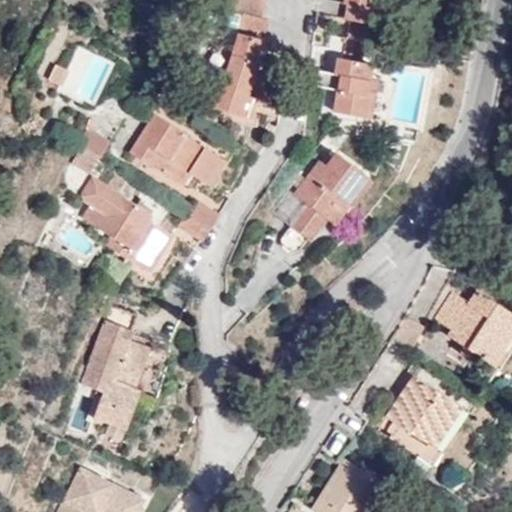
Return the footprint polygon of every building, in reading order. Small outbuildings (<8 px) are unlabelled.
[(237,0),(237,13),(241,13),(262,18),(262,0),(237,0)] [(349,19),(368,22),(379,25),(382,0),(343,0),(343,2),(351,3),(349,19)] [(382,0),(379,25),(387,26),(391,0),(382,0)] [(263,39),(268,21),(262,18),(241,13),(214,107),(251,118),(256,97),(246,95),(256,60),(254,59),(260,38),(263,39)] [(345,39),(365,42),(368,22),(349,19),(345,39)] [(362,62),(365,42),(345,39),(342,59),(362,62)] [(370,63),(362,62),(342,59),(335,57),(332,74),(339,74),(332,111),(363,116),(367,95),(365,95),(368,78),(370,63)] [(48,79),(61,86),(68,72),(55,66),(48,79)] [(367,95),(363,116),(371,117),(377,80),(368,78),(365,95),(367,95)] [(150,164),(186,187),(190,186),(195,178),(208,186),(224,160),(184,135),(185,133),(154,114),(129,152),(149,165),(150,164)] [(89,126),(80,144),(101,157),(111,140),(89,126)] [(91,171),(99,157),(82,146),(74,162),(91,171)] [(325,218),(334,223),(347,203),(351,205),(370,178),(335,152),(325,166),(311,154),(291,181),(293,183),(272,211),(308,240),(325,218)] [(152,213),(94,176),(81,197),(93,204),(85,217),(112,234),(106,244),(142,266),(165,229),(148,218),(152,213)] [(211,228),(219,216),(197,200),(187,213),(211,228)] [(200,243),(211,228),(187,213),(178,226),(200,243)] [(449,335),(463,345),(473,351),(498,368),(511,346),(511,311),(477,289),(469,301),(454,291),(436,318),(453,329),(449,335)] [(150,348),(129,340),(120,337),(124,327),(133,330),(138,315),(110,305),(81,384),(103,392),(93,418),(124,429),(139,390),(135,388),(150,348)] [(406,316),(394,337),(408,346),(422,326),(406,316)] [(120,337),(129,340),(133,330),(124,327),(120,337)] [(473,351),(463,345),(459,350),(469,358),(473,351)] [(430,446),(458,405),(412,374),(377,427),(416,453),(424,442),(430,446)] [(466,410),(458,405),(430,446),(424,442),(416,453),(430,464),(466,410)] [(314,510),(316,511),(361,511),(381,481),(345,459),(314,510)] [(82,470),(61,511),(138,511),(144,501),(82,470)]
